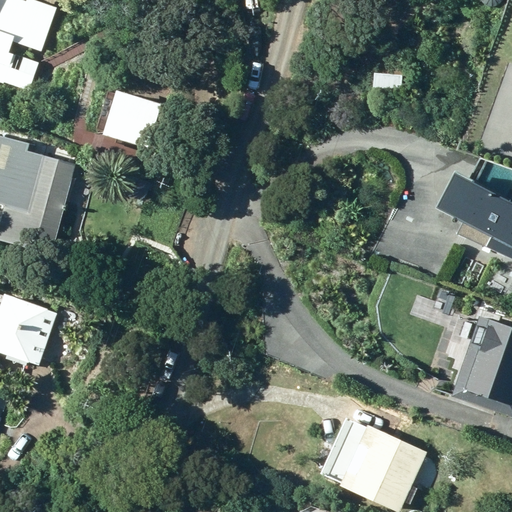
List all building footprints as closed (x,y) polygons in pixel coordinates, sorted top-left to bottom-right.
[(60,12),(29,0),(0,0),(0,82),(30,94),(42,62),(17,53),(22,41),(45,51),(60,12)] [(407,81),(373,79),(371,102),(405,104),(407,81)] [(156,149),(169,104),(127,92),(113,136),(156,149)] [(78,163),(26,150),(3,242),(56,256),(72,194),(83,196),(89,173),(76,170),(78,163)] [(511,186),(505,201),(452,175),(435,210),(490,237),(485,248),(511,260),(511,186)] [(0,351),(43,365),(60,313),(10,297),(0,329),(0,351)] [(511,416),(511,326),(480,315),(452,396),(511,416)] [(0,423),(2,424),(4,418),(0,416),(0,414),(2,409),(6,410),(10,399),(0,395),(0,423)] [(339,487),(395,511),(399,511),(426,452),(367,425),(339,487)]
